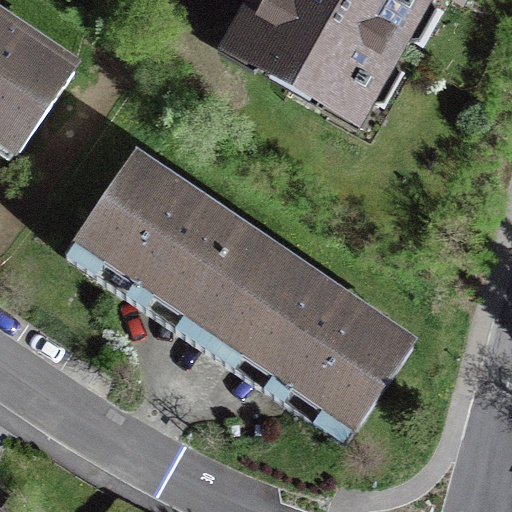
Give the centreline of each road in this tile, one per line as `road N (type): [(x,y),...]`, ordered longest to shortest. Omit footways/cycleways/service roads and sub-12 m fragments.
road 1 (residential): [(253,511),(165,474),(0,365)]
road 2 (residential): [(476,511),(511,373)]
